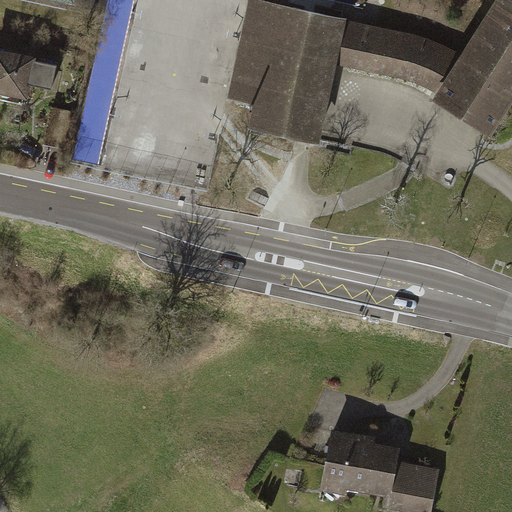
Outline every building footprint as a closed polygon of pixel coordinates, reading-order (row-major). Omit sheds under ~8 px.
[(486,142),(511,98),(511,0),(493,0),(456,61),(436,94),(428,107),(486,142)] [(254,4),(225,122),(318,145),(337,64),(346,26),(254,4)] [(404,85),(436,94),(456,61),(420,42),(346,26),(337,64),(404,85)] [(0,58),(0,104),(16,107),(25,63),(0,58)] [(370,442),(324,438),(319,492),(380,497),(379,511),(380,511),(428,511),(432,475),(393,471),(394,455),(369,453),(370,442)]
